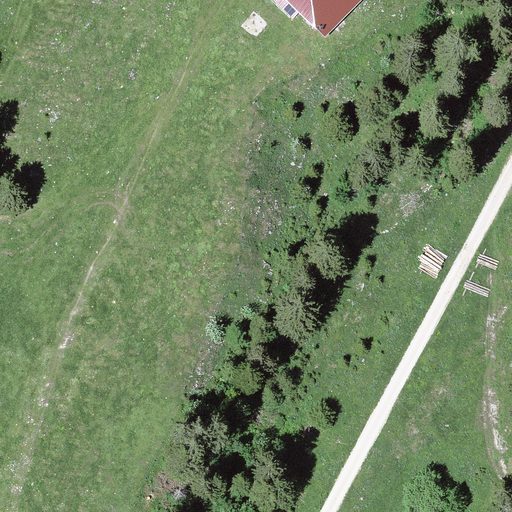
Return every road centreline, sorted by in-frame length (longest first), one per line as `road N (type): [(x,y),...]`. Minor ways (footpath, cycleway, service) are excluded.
road 1 (track): [(417,340),(325,511)]
road 2 (track): [(417,340),(498,192)]
